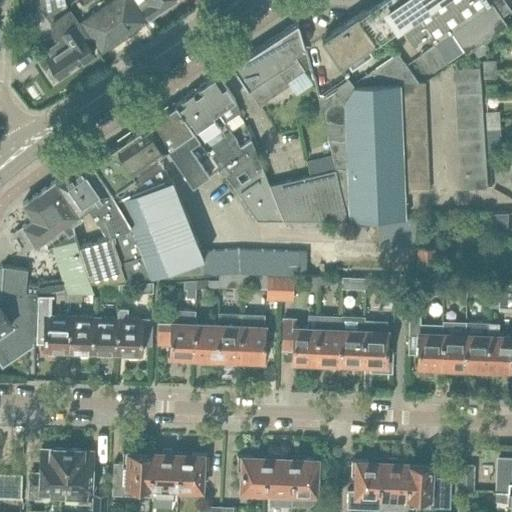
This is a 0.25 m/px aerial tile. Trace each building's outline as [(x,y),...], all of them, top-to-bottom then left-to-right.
[(52,28),(56,35),(59,40),(47,48),(51,54),(46,58),(51,65),(48,68),(48,72),(51,76),(55,77),(59,77),(66,71),(66,72),(67,71),(67,70),(94,51),(83,34),(87,32),(65,1),(65,0),(40,0),(40,7),(53,25),(52,25),(52,26),(52,27),(52,28)] [(90,29),(101,46),(113,38),(116,39),(124,33),(102,0),(69,0),(70,0),(90,29)] [(102,0),(124,33),(132,27),(133,24),(144,17),(132,0),(102,0)] [(137,0),(148,14),(149,14),(150,15),(172,0),(137,0)] [(473,48),(474,47),(484,40),(507,24),(501,16),(511,9),(504,0),(376,0),(366,7),(384,34),(413,14),(418,21),(404,31),(413,45),(428,35),(434,43),(421,53),(432,70),(463,49),(466,52),(473,48)] [(368,45),(384,34),(366,7),(341,24),(365,59),(374,54),(368,45)] [(310,65),(297,22),(297,21),(256,48),(280,85),(281,88),(289,83),(287,80),(310,65)] [(340,64),(345,61),(351,69),(365,59),(341,24),(321,37),(340,64)] [(489,48),(484,40),(474,47),(473,48),(478,56),(489,48)] [(238,59),(238,64),(232,64),(258,104),(281,88),(280,85),(256,48),(238,59)] [(398,52),(372,70),(381,83),(400,82),(418,81),(398,52)] [(482,59),(482,68),(496,67),(496,58),(482,59)] [(455,79),(480,78),(479,66),(454,67),(455,79)] [(496,67),(482,68),(483,77),(497,76),(496,67)] [(372,70),(353,83),(353,84),(381,83),(372,70)] [(251,137),(240,144),(236,139),(236,138),(224,121),(240,110),(234,97),(218,74),(208,80),(204,80),(200,83),(198,87),(182,98),(175,103),(211,156),(218,166),(256,219),(281,219),(269,183),(251,137)] [(318,96),(348,219),(379,217),(405,216),(404,190),(403,178),(403,166),(402,154),(402,142),(401,130),(401,118),(400,106),(400,94),(400,82),(381,83),(353,84),(353,83),(348,76),(341,81),(318,96)] [(455,91),(481,90),(480,78),(455,79),(455,91)] [(400,82),(400,94),(424,93),(424,81),(418,81),(400,82)] [(456,103),(481,102),(481,90),(455,91),(456,103)] [(424,93),(400,94),(400,106),(425,105),(424,93)] [(482,116),(481,102),(456,103),(457,117),(482,116)] [(218,166),(211,156),(175,103),(149,121),(165,144),(192,184),(218,166)] [(400,106),(401,118),(425,117),(425,105),(400,106)] [(500,118),(499,109),(486,110),(487,119),(500,118)] [(483,130),(482,116),(457,117),(458,131),(483,130)] [(401,118),(401,130),(426,129),(425,117),(401,118)] [(500,118),(487,119),(487,128),(500,127),(500,118)] [(91,160),(113,193),(133,180),(131,177),(154,160),(158,165),(163,162),(159,157),(155,151),(165,144),(149,121),(91,160)] [(426,129),(401,130),(402,142),(426,141),(426,129)] [(484,144),(483,130),(458,131),(458,145),(484,144)] [(402,154),(427,152),(426,141),(402,142),(402,154)] [(484,158),(484,144),(458,145),(459,159),(484,158)] [(403,166),(427,165),(427,152),(402,154),(403,166)] [(88,156),(55,179),(77,211),(88,203),(98,218),(104,231),(109,230),(110,233),(80,244),(88,279),(152,276),(131,222),(123,207),(113,193),(91,160),(88,156)] [(485,172),(484,158),(459,159),(460,173),(485,172)] [(133,180),(113,193),(123,207),(131,222),(152,276),(162,272),(164,275),(201,272),(200,257),(203,255),(201,250),(171,175),(163,178),(158,165),(154,160),(131,177),(133,180)] [(427,165),(403,166),(403,178),(428,177),(427,165)] [(334,167),(269,183),(283,220),(347,218),(334,167)] [(460,173),(460,187),(486,186),(485,172),(460,173)] [(428,177),(403,178),(404,190),(428,189),(428,177)] [(82,291),(91,291),(88,279),(80,244),(74,229),(75,229),(72,221),(80,215),(77,211),(55,179),(22,202),(32,217),(22,224),(22,225),(12,231),(24,250),(34,243),(34,244),(46,236),(51,243),(62,277),(25,282),(24,293),(30,293),(37,292),(57,292),(57,293),(70,292),(82,292),(82,291)] [(508,210),(491,209),(489,235),(506,236),(508,210)] [(414,245),(415,225),(416,217),(405,216),(379,217),(379,224),(378,244),(414,245)] [(433,247),(418,246),(418,265),(432,266),(433,247)] [(203,255),(200,257),(201,272),(219,272),(240,271),(243,271),(254,272),(267,272),(280,273),(293,274),(303,274),(304,250),(240,247),(201,250),(203,255)] [(27,267),(1,264),(0,280),(1,280),(0,295),(0,364),(1,366),(33,343),(37,292),(30,293),(24,293),(25,282),(27,267)] [(219,277),(219,286),(242,287),(243,271),(240,271),(219,272),(219,277)] [(266,298),(279,299),(280,273),(267,272),(266,298)] [(293,274),(280,273),(279,299),(293,299),(293,274)] [(319,283),(319,274),(306,274),(306,282),(319,283)] [(319,274),(319,283),(330,283),(331,275),(319,274)] [(219,286),(219,277),(208,276),(208,278),(196,278),(196,287),(219,286)] [(364,290),(365,276),(352,276),(352,284),(364,284),(364,290)] [(364,290),(375,290),(376,277),(365,276),(364,290)] [(394,290),(395,278),(389,277),(383,277),(383,291),(394,291),(394,290)] [(489,293),(502,294),(511,294),(511,277),(487,277),(487,281),(486,293),(489,293)] [(195,297),(196,278),(184,279),(183,287),(186,287),(186,296),(195,297)] [(443,291),(444,280),(432,279),(431,291),(443,291)] [(444,280),(443,291),(455,292),(456,280),(444,280)] [(486,293),(487,281),(475,280),(474,293),(486,293)] [(118,291),(118,282),(106,283),(106,291),(118,291)] [(130,282),(118,282),(118,291),(130,290),(130,282)] [(70,300),(82,300),(82,292),(70,292),(70,300)] [(38,293),(36,344),(43,344),(43,350),(45,350),(47,352),(55,353),(57,350),(68,351),(69,314),(51,313),(51,294),(38,293)] [(489,293),(489,305),(499,306),(498,311),(511,311),(511,294),(502,294),(489,293)] [(151,343),(152,317),(128,316),(128,306),(117,306),(117,316),(116,352),(127,353),(128,356),(136,356),(138,353),(140,353),(141,342),(151,343)] [(158,313),(157,342),(170,343),(169,355),(172,355),(173,358),(181,358),(183,355),(193,356),(194,321),(195,309),(176,308),(169,314),(158,313)] [(229,357),(239,357),(241,311),(218,310),(217,322),(216,357),(218,357),(219,359),(227,360),(229,357)] [(239,357),(249,358),(250,361),(258,361),(260,358),(263,358),(265,312),(241,311),(239,357)] [(409,312),(407,355),(417,356),(417,365),(419,365),(421,368),(429,368),(430,365),(440,366),(442,323),(419,323),(420,313),(409,312)] [(307,313),(307,319),(296,319),(297,315),(283,315),(282,348),(292,349),(292,359),(294,360),(296,362),(304,363),(305,360),(316,360),(317,313),(307,313)] [(316,360),(325,361),(327,364),(335,364),(336,361),(339,361),(340,314),(317,313),(316,360)] [(90,351),(92,351),(93,315),(69,314),(68,351),(79,351),(80,354),(88,354),(90,351)] [(340,361),(342,364),(350,365),(351,362),(361,362),(363,318),(363,315),(340,314),(339,361),(340,361)] [(105,352),(116,352),(117,316),(93,315),(92,351),(93,352),(95,354),(103,355),(105,352)] [(387,319),(363,318),(361,362),(372,363),(371,370),(391,371),(392,348),(386,348),(387,319)] [(476,367),(487,367),(488,321),(465,320),(465,324),(464,366),(465,366),(467,369),(475,370),(476,367)] [(217,322),(194,321),(193,356),(203,356),(204,359),(212,359),(214,356),(216,357),(217,322)] [(488,321),(487,367),(496,368),(498,371),(506,371),(507,368),(510,368),(511,348),(511,334),(497,334),(498,322),(488,321)] [(464,366),(465,324),(442,323),(440,366),(450,366),(451,369),(459,369),(461,366),(464,366)] [(30,471),(29,497),(41,498),(41,493),(64,494),(66,447),(51,447),(50,449),(40,448),(39,472),(30,471)] [(82,448),(66,447),(64,494),(79,495),(78,503),(88,504),(89,495),(90,495),(92,450),(82,450),(82,448)] [(177,486),(178,452),(172,451),(170,449),(163,448),(161,451),(151,451),(149,485),(149,494),(172,495),(173,486),(177,486)] [(149,494),(149,485),(151,451),(122,449),(122,461),(113,461),(112,493),(149,494)] [(177,486),(201,487),(201,467),(207,468),(208,453),(178,452),(177,486)] [(264,490),(269,490),(268,504),(292,504),(294,456),(283,456),(282,453),(274,453),(272,455),(265,455),(264,490)] [(265,455),(237,454),(236,468),(241,468),(240,489),(264,490),(265,455)] [(322,457),(294,456),(292,504),(309,505),(314,500),(316,471),(322,472),(322,457)] [(380,460),(378,508),(406,509),(406,507),(408,461),(397,461),(396,458),(388,457),(387,460),(380,460)] [(511,457),(498,457),(497,480),(496,480),(496,489),(494,489),(494,491),(496,491),(511,491),(511,457)] [(378,508),(380,460),(351,459),(350,473),(355,473),(354,488),(347,488),(346,507),(378,508)] [(406,509),(405,511),(415,511),(416,504),(449,505),(450,497),(450,477),(436,477),(436,462),(408,461),(406,507),(406,509)] [(459,464),(459,483),(458,489),(471,489),(471,464),(459,464)] [(0,496),(7,497),(20,498),(22,473),(8,472),(0,471),(0,496)] [(511,511),(511,491),(496,491),(495,500),(511,501),(510,511),(511,511)] [(92,492),(91,511),(105,511),(106,511),(106,493),(92,492)] [(458,509),(457,511),(467,511),(468,503),(458,503),(458,505),(458,509)]
